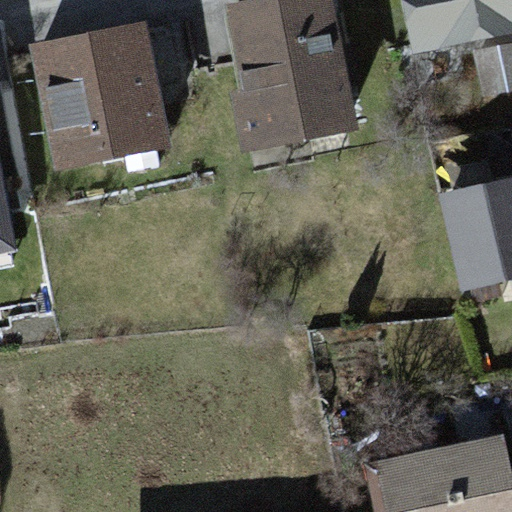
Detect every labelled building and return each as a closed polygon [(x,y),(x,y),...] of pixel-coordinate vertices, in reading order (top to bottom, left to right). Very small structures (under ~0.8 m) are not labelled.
[(323,0),(263,0),(220,11),(259,164),(359,138),(323,0)] [(511,0),(399,0),(414,64),(511,41),(511,0)] [(147,29),(28,52),(54,180),(172,157),(147,29)] [(511,57),(487,62),(495,105),(511,102),(511,57)] [(0,267),(25,263),(0,125),(0,267)] [(511,286),(511,182),(439,199),(461,298),(511,286)] [(511,511),(511,461),(506,436),(378,466),(389,511),(511,511)]
